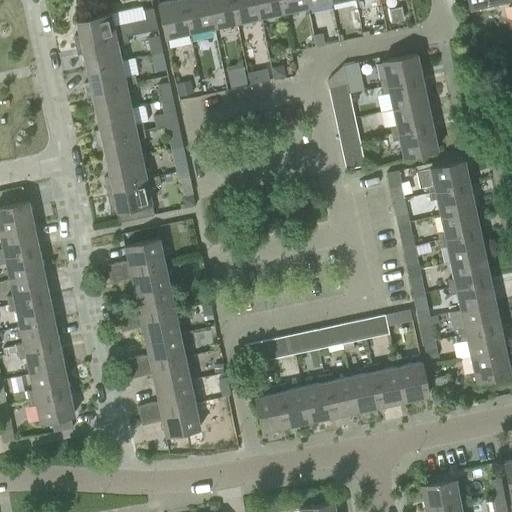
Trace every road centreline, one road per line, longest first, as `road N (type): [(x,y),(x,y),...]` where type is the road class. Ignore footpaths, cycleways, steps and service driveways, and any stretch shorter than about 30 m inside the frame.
road 1 (residential): [(263,469),(235,335),(360,291),(363,255),(312,77),(315,59),(326,46),(441,28),(448,0)]
road 2 (residential): [(132,478),(62,166)]
road 3 (residential): [(62,166),(31,0)]
road 4 (residential): [(371,448),(511,417)]
road 5 (residential): [(0,478),(132,478)]
